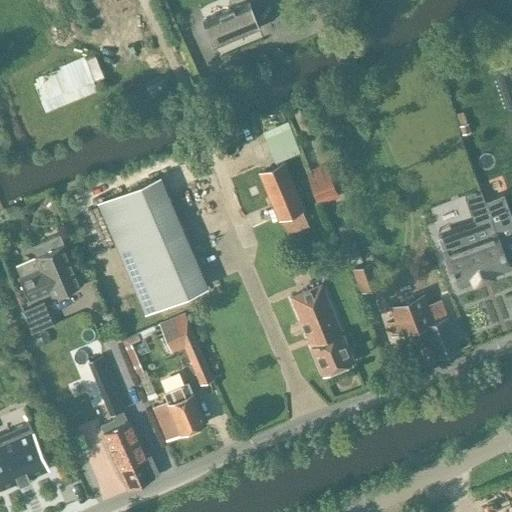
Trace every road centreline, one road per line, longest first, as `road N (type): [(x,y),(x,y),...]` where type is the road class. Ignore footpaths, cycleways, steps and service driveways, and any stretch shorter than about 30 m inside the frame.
road 1 (track): [(308,425),(196,157),(201,128),(139,0)]
road 2 (unclassified): [(100,511),(511,339)]
road 3 (tertiary): [(341,511),(511,438)]
